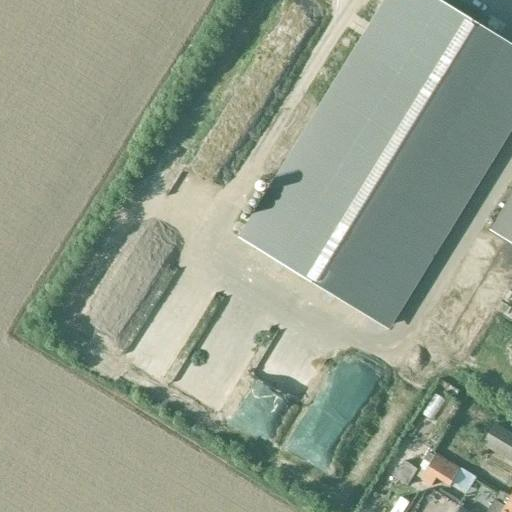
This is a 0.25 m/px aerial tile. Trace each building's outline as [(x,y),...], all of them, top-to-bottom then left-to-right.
[(511,117),(511,47),(433,0),(390,0),(244,242),(384,327),(511,117)] [(165,213),(184,222),(192,205),(166,193),(163,199),(134,186),(127,202),(163,219),(165,213)] [(511,194),(489,233),(511,246),(511,194)] [(511,334),(511,302),(502,297),(488,319),(511,334)] [(468,349),(480,321),(462,313),(449,341),(468,349)] [(280,339),(268,389),(280,392),(277,403),(303,409),(315,358),(311,357),(314,347),(280,339)] [(266,428),(275,417),(252,399),(230,427),(264,453),(277,437),(266,428)] [(511,436),(495,426),(482,447),(511,464),(511,463),(511,436)] [(309,457),(320,472),(335,460),(324,446),(309,457)] [(437,479),(451,488),(460,472),(436,458),(422,482),(432,488),(437,479)] [(495,502),(511,511),(511,498),(500,494),(495,502)] [(511,511),(495,502),(489,511),(511,511)]
